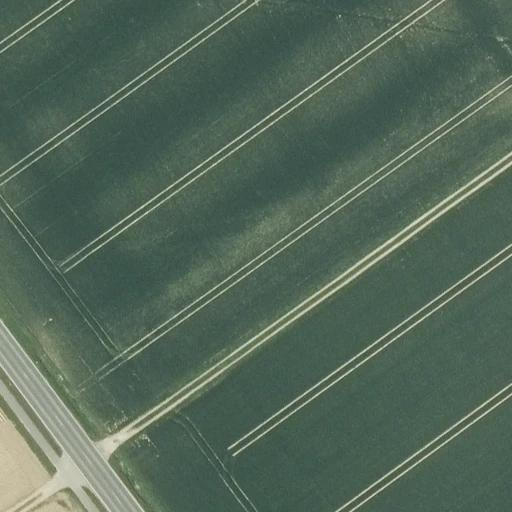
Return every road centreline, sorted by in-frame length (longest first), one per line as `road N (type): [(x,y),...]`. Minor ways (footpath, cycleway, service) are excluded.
road 1 (track): [(511,160),(24,511)]
road 2 (secondary): [(127,511),(0,344)]
